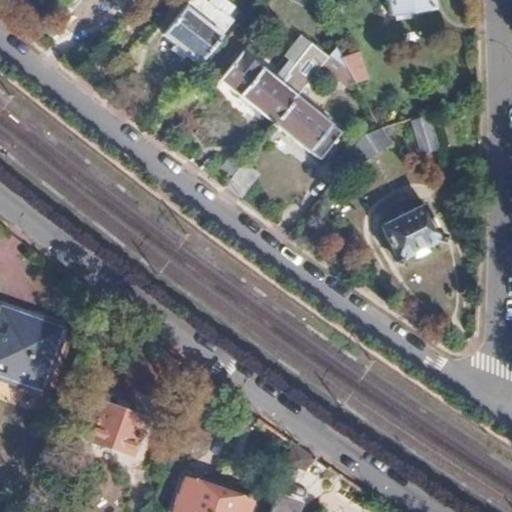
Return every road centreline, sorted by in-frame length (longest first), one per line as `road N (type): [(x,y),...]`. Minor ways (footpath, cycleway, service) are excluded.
road 1 (residential): [(0,41),(73,107),(492,408)]
road 2 (residential): [(0,198),(306,431),(430,511)]
road 3 (residential): [(492,408),(503,276),(500,0)]
